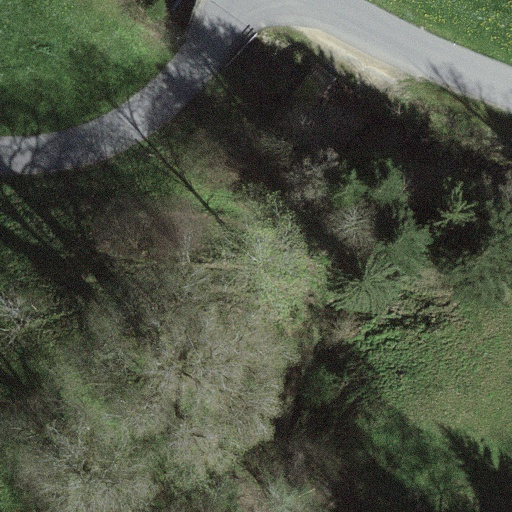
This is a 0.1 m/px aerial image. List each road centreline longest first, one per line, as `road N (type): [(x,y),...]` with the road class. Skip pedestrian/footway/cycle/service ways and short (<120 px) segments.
road 1 (unclassified): [(0,156),(51,153),(125,127),(187,73),(243,0)]
road 2 (unclassified): [(321,0),(511,90)]
